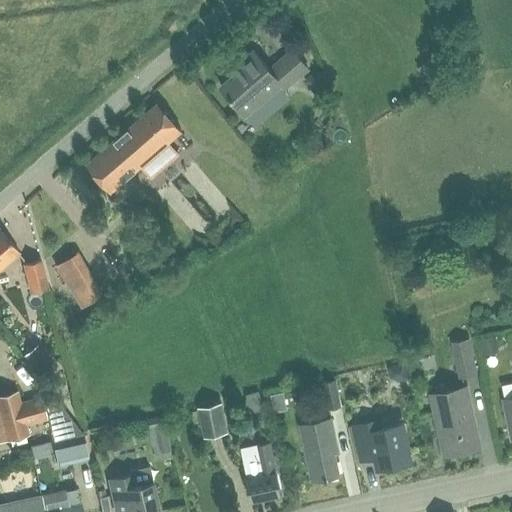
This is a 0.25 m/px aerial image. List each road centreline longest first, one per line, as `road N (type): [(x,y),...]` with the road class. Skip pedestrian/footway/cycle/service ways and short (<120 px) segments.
road 1 (unclassified): [(0,209),(244,0)]
road 2 (unclassified): [(375,511),(511,482)]
